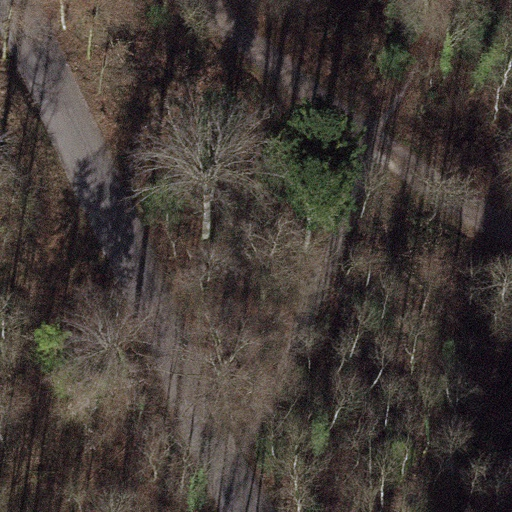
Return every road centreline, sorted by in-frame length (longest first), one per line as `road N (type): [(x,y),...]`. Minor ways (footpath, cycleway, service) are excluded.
road 1 (unclassified): [(7,0),(248,511)]
road 2 (track): [(511,226),(372,136),(210,0)]
